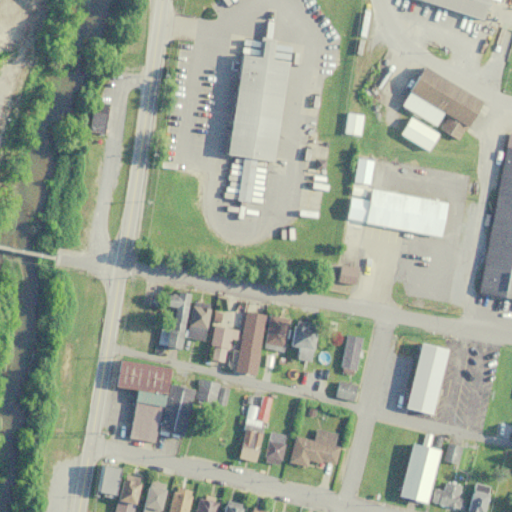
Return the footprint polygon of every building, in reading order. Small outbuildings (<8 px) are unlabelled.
[(400,0),(482,0),(476,23),(400,1),(400,0)] [(237,54),(257,57),(259,39),(271,40),(268,59),(287,61),(271,163),(253,161),(246,201),(232,199),(239,159),(221,156),(237,54)] [(420,65),(481,101),(457,141),(396,105),(420,65)] [(107,104),(91,100),(84,129),(100,133),(107,104)] [(342,131),(344,111),(360,113),(358,133),(342,131)] [(394,134),(405,115),(434,132),(423,151),(394,134)] [(505,147),(511,148),(511,300),(479,295),(505,147)] [(351,180),(355,157),(369,159),(365,182),(351,180)] [(367,186),(380,188),(441,198),(435,233),(411,229),(380,224),(361,221),(367,186)] [(178,348),(186,293),(166,290),(163,307),(169,308),(165,328),(158,326),(155,344),(178,348)] [(183,336),(202,339),(208,303),(189,300),(183,336)] [(252,373),(261,313),(241,310),(232,370),(252,373)] [(281,349),(285,316),(265,315),(261,347),(281,349)] [(305,360),(313,327),(290,322),(285,345),(295,347),(293,357),(305,360)] [(226,326),(207,327),(209,360),(228,359),(226,326)] [(359,336),(343,333),(337,367),(353,370),(359,336)] [(428,412),(442,346),(414,340),(400,406),(428,412)] [(189,387),(165,383),(167,367),(115,358),(110,386),(134,389),(126,437),(151,441),(153,431),(181,435),(189,387)] [(223,407),(226,384),(196,379),(192,402),(223,407)] [(350,401),(354,384),(335,379),(331,396),(350,401)] [(310,439),(290,435),(285,462),(303,465),(305,458),(332,463),(335,446),(331,445),(334,432),(312,428),(310,439)] [(281,433),(265,431),(262,461),(279,463),(281,433)] [(393,492),(422,501),(437,449),(408,440),(393,492)] [(455,462),(458,445),(446,443),(443,460),(455,462)] [(115,466),(97,462),(91,490),(108,494),(115,466)] [(129,511),(135,479),(117,476),(111,511),(129,511)] [(156,511),(161,484),(143,481),(138,511),(156,511)] [(440,489),(431,487),(428,503),(456,508),(461,484),(442,481),(440,489)] [(481,511),(487,484),(471,481),(464,511),(481,511)] [(184,511),(189,491),(170,487),(164,511),(184,511)] [(212,511),(213,500),(193,498),(191,511),(212,511)] [(236,511),(239,503),(222,499),(218,511),(236,511)]
